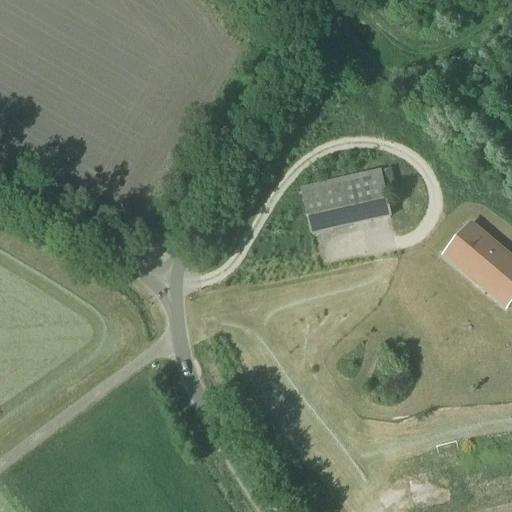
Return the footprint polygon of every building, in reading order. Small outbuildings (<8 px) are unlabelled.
[(312,235),(390,218),(380,171),(301,188),(312,235)] [(495,270),(443,231),(419,263),(470,302),(495,270)] [(362,335),(389,331),(376,258),(350,263),(362,335)] [(265,333),(340,323),(338,308),(355,306),(350,271),(259,283),(265,333)] [(341,507),(392,485),(339,361),(308,374),(344,460),(324,468),(341,507)]
